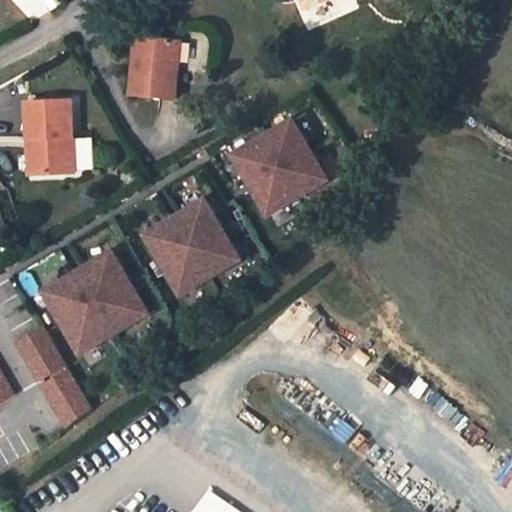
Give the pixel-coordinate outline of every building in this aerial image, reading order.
[(321,0),(325,10),(351,1),(350,0),(321,0)] [(141,84),(185,89),(191,35),(158,30),(156,39),(146,38),(141,84)] [(86,89),(43,90),(42,126),(47,127),(47,163),(88,161),(86,89)] [(298,114),(231,147),(265,215),(333,181),(298,114)] [(0,177),(17,170),(0,150),(0,216),(0,217),(18,209),(13,197),(10,199),(0,177)] [(246,260),(209,193),(142,229),(179,296),(246,260)] [(25,318),(0,336),(0,393),(21,379),(53,428),(88,403),(76,386),(101,367),(79,337),(54,355),(25,318)]
